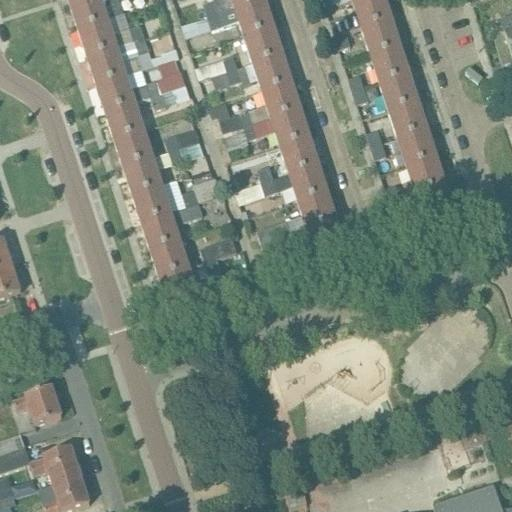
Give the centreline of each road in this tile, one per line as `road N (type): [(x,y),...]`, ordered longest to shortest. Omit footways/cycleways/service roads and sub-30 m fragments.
road 1 (residential): [(385,299),(287,0)]
road 2 (residential): [(111,303),(44,104),(0,72)]
road 3 (residential): [(135,379),(385,299)]
road 4 (residential): [(117,511),(55,321)]
road 5 (residential): [(506,261),(465,127)]
road 6 (residential): [(178,511),(135,379)]
road 7 (residential): [(465,127),(423,0)]
road 8 (residential): [(385,299),(506,261)]
